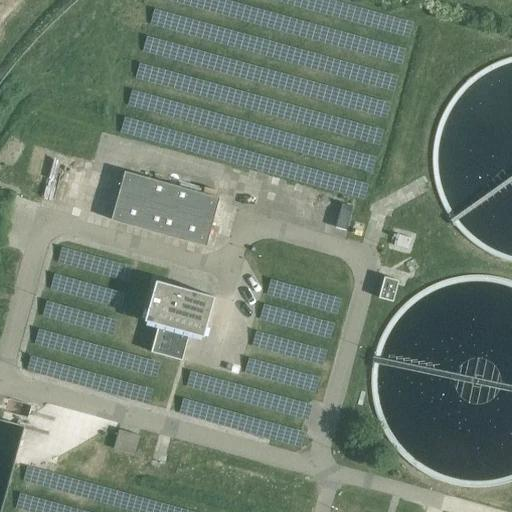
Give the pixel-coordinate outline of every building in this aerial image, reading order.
[(201,58),(199,69),(223,75),(228,56),(232,41),(225,39),(228,26),(202,19),(199,33),(190,31),(186,47),(192,49),(191,55),(201,58)] [(206,247),(219,198),(125,172),(111,220),(206,247)] [(428,272),(432,256),(425,254),(420,270),(428,272)] [(393,302),(399,281),(384,277),(378,298),(393,302)] [(181,360),(189,332),(193,334),(203,336),(206,327),(209,315),(214,297),(166,284),(156,281),(147,311),(145,320),(155,323),(159,324),(152,352),(181,360)] [(122,429),(118,445),(138,450),(142,433),(122,429)]
